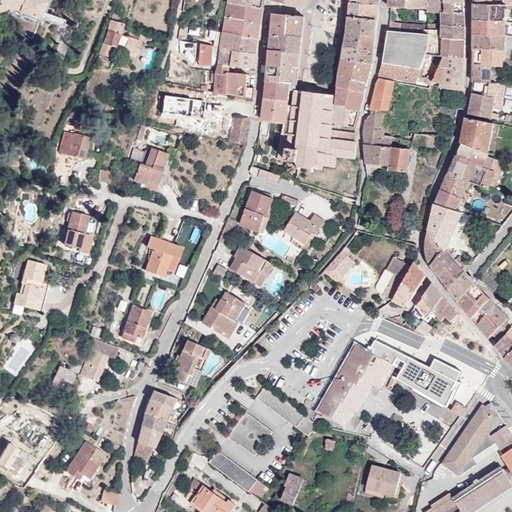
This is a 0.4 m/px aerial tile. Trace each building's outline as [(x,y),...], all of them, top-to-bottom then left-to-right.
[(2,0),(14,5),(12,9),(19,11),(20,10),(40,18),(47,1),(45,0),(2,0)] [(233,0),(225,0),(222,13),(256,21),(258,5),(233,0)] [(347,0),(347,13),(375,17),(376,1),(369,0),(347,0)] [(505,10),(505,0),(473,0),(473,16),(504,19),(505,10)] [(463,12),(462,7),(441,7),(441,22),(463,22),(463,12)] [(270,11),(268,30),(280,31),(282,12),(270,11)] [(282,12),(280,31),(297,33),(300,13),(282,12)] [(119,23),(121,16),(113,13),(111,20),(119,23)] [(256,21),(222,13),(220,24),(220,28),(253,35),(256,21)] [(374,25),(375,17),(347,13),(346,27),(345,30),(373,34),(374,25)] [(504,19),(473,16),(473,30),(489,31),(502,32),(504,19)] [(119,35),(122,24),(119,23),(111,20),(108,32),(100,53),(108,57),(112,46),(115,47),(117,43),(125,46),(125,51),(137,55),(141,42),(126,37),(119,35)] [(463,28),(463,22),(441,22),(441,27),(441,33),(463,35),(463,28)] [(440,53),(441,33),(441,27),(424,26),(424,31),(423,37),(409,37),(388,34),(387,44),(382,58),(420,64),(424,51),(440,53)] [(253,35),(220,28),(218,43),(251,50),(250,49),(253,35)] [(268,30),(267,46),(295,50),(297,33),(280,31),(268,30)] [(372,48),(373,34),(345,30),(343,43),(372,48)] [(489,31),(473,30),(472,38),(472,44),(488,46),(489,31)] [(502,32),(489,31),(488,46),(501,47),(502,32)] [(461,55),(463,35),(441,33),(440,53),(461,55)] [(208,60),(210,41),(196,38),(194,59),(208,60)] [(251,50),(218,43),(215,61),(229,63),(251,65),(251,50)] [(372,53),(372,48),(343,43),(340,56),(370,61),(372,53)] [(488,46),(472,44),(472,59),(489,61),(500,62),(500,54),(501,47),(488,46)] [(267,46),(266,61),(293,65),(295,50),(267,46)] [(440,55),(440,53),(424,51),(420,64),(382,58),(378,71),(380,72),(434,80),(435,77),(440,55)] [(459,87),(461,55),(440,53),(440,55),(435,77),(445,79),(444,83),(459,87)] [(366,78),(370,61),(340,56),(338,68),(338,72),(366,78)] [(489,61),(472,59),(471,68),(470,77),(488,78),(489,61)] [(228,70),(229,63),(215,61),(211,67),(228,70)] [(266,73),(265,78),(286,81),(292,81),(292,73),(293,65),(266,61),(266,73)] [(209,88),(249,93),(250,86),(243,85),(243,72),(228,70),(211,67),(209,88)] [(364,88),(366,78),(338,72),(337,83),(364,88)] [(379,75),(369,107),(385,108),(386,109),(395,78),(379,75)] [(488,78),(470,77),(469,88),(471,89),(468,111),(488,115),(491,93),(487,92),(488,82),(488,78)] [(265,78),(263,94),(284,97),(285,90),(286,81),(265,78)] [(336,101),(360,107),(364,88),(337,83),(336,91),(336,101)] [(355,153),(358,141),(357,129),(331,122),(334,91),(291,87),(291,90),(290,102),(287,130),(286,137),(284,154),(298,156),(301,163),(299,166),(299,169),(311,171),(313,168),(312,163),(315,158),(335,161),(337,152),(355,153)] [(263,94),(261,115),(281,118),(279,129),(287,130),(290,102),(283,101),(284,97),(263,94)] [(356,123),(360,107),(336,101),(334,117),(356,123)] [(364,133),(365,142),(384,145),(385,108),(369,107),(371,110),(367,114),(363,126),(364,133)] [(224,137),(241,142),(247,116),(247,115),(230,111),(224,137)] [(462,141),(486,151),(493,120),(465,115),(460,140),(462,141)] [(79,128),(75,126),(74,133),(88,136),(91,125),(81,122),(79,128)] [(66,146),(61,145),(54,182),(66,185),(71,155),(84,158),(89,137),(88,136),(74,133),(75,126),(67,124),(65,131),(69,132),(66,146)] [(277,152),(284,154),(286,137),(287,130),(279,129),(277,152)] [(438,148),(439,136),(416,134),(411,149),(422,153),(424,146),(438,148)] [(483,163),(486,151),(462,141),(458,154),(456,154),(448,171),(467,179),(470,179),(477,182),(488,186),(496,169),(483,163)] [(393,159),(395,147),(384,145),(365,142),(367,160),(381,162),(392,164),(393,159)] [(410,160),(411,149),(395,147),(393,159),(410,160)] [(141,162),(145,152),(134,148),(130,158),(141,162)] [(140,163),(133,181),(146,185),(147,182),(157,186),(168,154),(151,148),(145,165),(140,163)] [(391,168),(408,171),(408,170),(410,160),(393,159),(392,164),(391,168)] [(367,160),(368,169),(379,171),(381,162),(367,160)] [(272,170),(257,166),(256,173),(269,177),(272,170)] [(99,182),(111,183),(113,170),(101,169),(99,182)] [(445,177),(441,188),(461,195),(462,191),(467,179),(448,171),(445,177)] [(234,220),(253,229),(260,213),(262,214),(272,192),(251,183),(234,220)] [(374,192),(380,193),(381,187),(367,184),(366,190),(374,192)] [(441,188),(437,202),(455,208),(458,203),(463,205),(467,193),(462,191),(461,195),(441,188)] [(445,245),(456,235),(462,211),(455,208),(437,202),(430,233),(445,245)] [(284,224),(305,238),(310,232),(314,234),(327,216),(317,210),(311,217),(296,207),(284,224)] [(72,211),(64,244),(81,248),(80,251),(86,252),(95,217),(72,211)] [(260,213),(253,229),(258,231),(266,216),(262,214),(260,213)] [(226,226),(220,224),(217,231),(223,233),(226,228),(226,226)] [(467,267),(445,245),(430,233),(428,238),(426,252),(431,262),(450,287),(465,270),(467,267)] [(153,248),(145,270),(164,277),(172,255),(179,258),(183,247),(151,235),(147,246),(153,248)] [(476,245),(482,250),(487,243),(482,239),(476,245)] [(234,265),(263,282),(276,261),(246,243),(234,265)] [(471,251),(476,256),(482,250),(476,245),(471,251)] [(346,248),(325,272),(338,282),(358,256),(346,248)] [(409,271),(411,269),(394,257),(384,269),(391,273),(396,276),(402,281),(409,271)] [(46,264),(28,260),(19,293),(17,293),(14,304),(42,311),(45,299),(41,299),(44,288),(39,287),(40,282),(41,282),(46,264)] [(427,273),(417,260),(415,263),(411,269),(409,271),(402,281),(390,298),(397,302),(401,297),(407,302),(427,273)] [(216,270),(225,275),(230,267),(221,261),(216,270)] [(477,283),(465,270),(451,285),(462,299),(469,291),(477,283)] [(487,271),(481,278),(493,291),(500,285),(487,271)] [(433,308),(446,297),(433,281),(423,294),(436,306),(433,308)] [(485,293),(477,283),(469,291),(478,300),(485,293)] [(204,320),(225,332),(233,315),(229,312),(238,294),(227,288),(222,298),(217,306),(213,304),(204,320)] [(469,291),(462,299),(469,308),(478,300),(469,291)] [(478,300),(469,308),(477,315),(492,300),(489,298),(485,293),(478,300)] [(233,315),(225,332),(232,335),(241,318),(237,316),(246,299),(238,294),(229,312),(233,315)] [(423,294),(418,301),(429,312),(433,308),(436,306),(423,294)] [(218,296),(213,304),(217,306),(222,298),(218,296)] [(451,320),(459,312),(446,297),(433,308),(442,320),(446,315),(451,320)] [(492,300),(477,315),(479,317),(484,322),(492,314),(499,306),(495,303),(492,300)] [(499,306),(492,314),(504,325),(507,322),(511,317),(499,306)] [(149,313),(132,307),(122,337),(134,341),(136,337),(141,338),(144,327),(149,313)] [(492,314),(484,322),(494,335),(504,325),(492,314)] [(504,325),(494,335),(498,340),(510,326),(507,322),(504,325)] [(94,326),(90,334),(99,337),(101,329),(94,326)] [(142,344),(147,328),(144,327),(141,338),(136,337),(134,341),(142,344)] [(481,346),(487,342),(475,328),(472,330),(478,337),(475,339),(481,346)] [(506,357),(511,351),(511,339),(506,335),(496,345),(506,357)] [(184,336),(176,354),(173,361),(168,373),(194,384),(198,375),(190,371),(198,353),(206,356),(209,347),(184,336)] [(114,359),(118,348),(96,339),(80,374),(97,381),(108,356),(114,359)] [(398,378),(448,407),(456,389),(454,388),(462,371),(436,358),(431,367),(376,340),(372,347),(375,348),(373,353),(394,365),(402,370),(398,378)] [(381,389),(394,365),(373,353),(357,345),(317,416),(323,419),(326,415),(346,426),(355,410),(359,412),(370,392),(374,385),(381,389)] [(198,375),(206,356),(198,353),(190,371),(198,375)] [(59,392),(68,369),(60,366),(50,388),(59,392)] [(256,397),(297,426),(306,413),(265,384),(256,397)] [(148,394),(169,403),(175,394),(152,385),(148,394)] [(377,396),(381,389),(374,385),(370,392),(377,396)] [(177,424),(181,419),(165,411),(169,403),(148,394),(146,399),(144,407),(163,416),(177,424)] [(189,407),(192,401),(184,397),(182,404),(189,407)] [(454,494),(449,498),(457,511),(471,511),(511,485),(511,478),(511,477),(511,475),(511,426),(510,422),(508,424),(492,401),(488,404),(485,402),(473,419),(444,460),(461,473),(479,462),(475,455),(497,439),(511,464),(511,465),(505,470),(487,483),(483,477),(475,483),(477,488),(460,500),(456,495),(454,494)] [(461,416),(466,408),(457,402),(452,411),(461,416)] [(158,428),(163,416),(144,407),(141,421),(158,428)] [(356,432),(365,416),(359,412),(355,410),(346,426),(356,432)] [(229,438),(255,456),(272,432),(246,413),(229,438)] [(297,426),(307,433),(309,435),(316,424),(317,423),(318,421),(306,413),(297,426)] [(141,421),(132,452),(146,457),(158,428),(141,421)] [(386,434),(381,441),(392,448),(396,442),(386,434)] [(0,457),(9,443),(0,437),(0,457)] [(336,441),(327,439),(326,449),(334,451),(336,441)] [(85,441),(66,471),(79,480),(82,475),(89,479),(94,471),(105,454),(85,441)] [(19,449),(9,443),(0,457),(0,464),(16,473),(22,462),(19,460),(14,457),(19,449)] [(19,449),(14,457),(19,460),(24,451),(19,449)] [(251,493),(259,481),(218,451),(210,464),(251,493)] [(402,473),(373,465),(367,488),(396,496),(402,473)] [(487,483),(505,470),(501,465),(483,477),(487,483)] [(88,486),(96,473),(94,471),(89,479),(82,475),(79,480),(88,486)] [(294,504),(304,479),(290,474),(285,485),(287,486),(283,498),(282,499),(294,504)] [(231,511),(236,506),(228,500),(224,504),(210,493),(213,489),(201,480),(193,491),(198,494),(191,504),(201,511),(207,511),(208,511),(231,511)] [(251,493),(263,501),(271,489),(259,481),(251,493)] [(475,483),(456,495),(460,500),(477,488),(475,483)] [(116,506),(120,495),(105,488),(100,500),(116,506)] [(396,496),(367,488),(366,493),(384,498),(385,495),(395,498),(396,496)] [(224,504),(228,500),(213,489),(210,493),(224,504)] [(457,511),(449,498),(440,504),(439,503),(429,510),(429,511),(457,511)]
